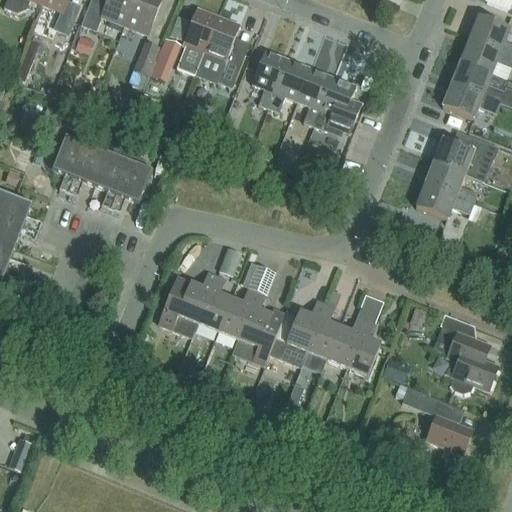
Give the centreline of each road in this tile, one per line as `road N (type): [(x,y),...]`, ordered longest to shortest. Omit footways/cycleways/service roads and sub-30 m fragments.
road 1 (residential): [(148,278),(163,239),(185,221),(340,256),(414,53)]
road 2 (residential): [(277,511),(87,432)]
road 3 (residential): [(87,432),(148,278)]
road 4 (residential): [(414,53),(280,0)]
